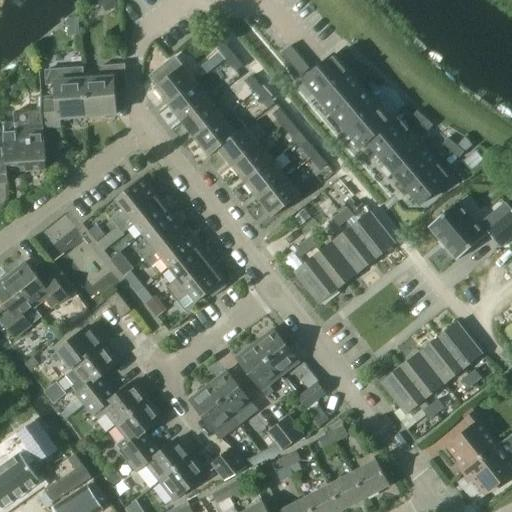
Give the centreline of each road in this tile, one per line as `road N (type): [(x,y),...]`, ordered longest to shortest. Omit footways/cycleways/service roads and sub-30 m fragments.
road 1 (residential): [(437,498),(274,293)]
road 2 (residential): [(274,293),(144,130)]
road 3 (residential): [(0,244),(144,130)]
road 4 (residential): [(144,130),(137,52),(143,36),(188,0)]
road 5 (residential): [(159,380),(274,293)]
